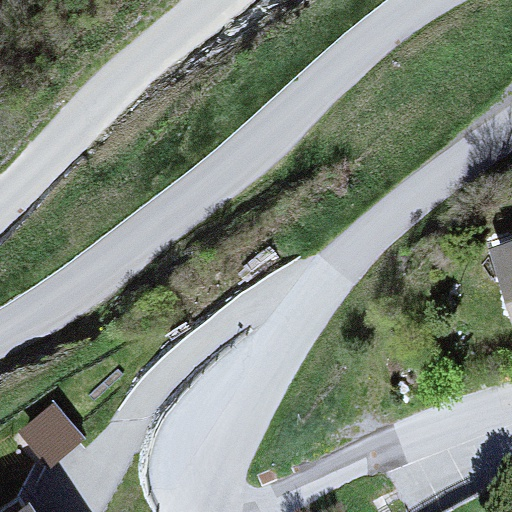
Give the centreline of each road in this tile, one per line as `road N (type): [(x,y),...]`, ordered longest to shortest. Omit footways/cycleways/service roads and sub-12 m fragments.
road 1 (unclassified): [(0,338),(50,312),(397,21),(441,0)]
road 2 (unclassified): [(511,132),(345,261),(210,433),(207,511)]
road 3 (residential): [(0,219),(104,138),(255,0)]
road 4 (residential): [(511,408),(264,511)]
